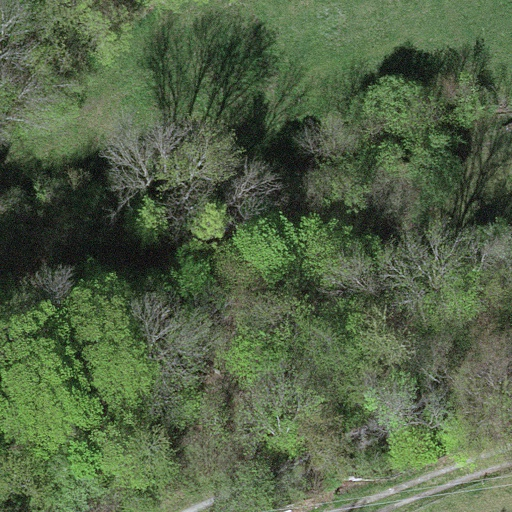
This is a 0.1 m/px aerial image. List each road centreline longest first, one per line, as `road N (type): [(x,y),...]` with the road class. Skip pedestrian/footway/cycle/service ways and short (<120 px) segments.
road 1 (track): [(511,375),(233,511)]
road 2 (track): [(370,511),(511,468)]
